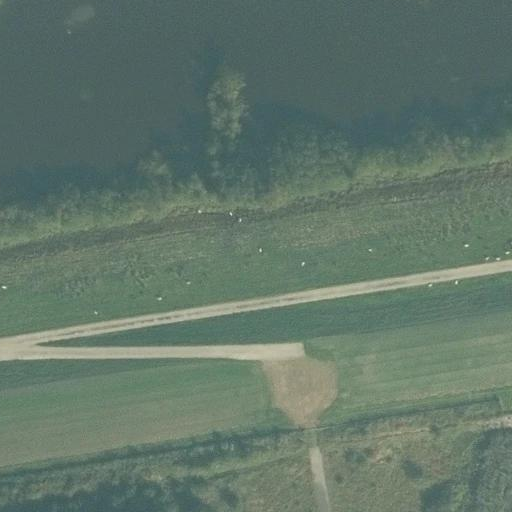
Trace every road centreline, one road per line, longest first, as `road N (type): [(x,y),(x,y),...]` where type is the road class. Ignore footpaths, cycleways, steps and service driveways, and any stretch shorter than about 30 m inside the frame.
road 1 (unclassified): [(511,264),(0,342)]
road 2 (unclassified): [(0,345),(33,353),(302,349)]
